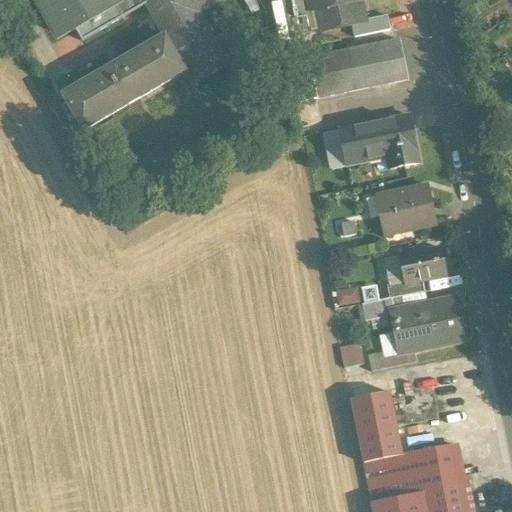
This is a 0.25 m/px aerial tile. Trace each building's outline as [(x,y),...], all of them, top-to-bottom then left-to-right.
[(146,6),(142,0),(39,0),(61,37),(73,30),(81,44),(146,6)] [(142,0),(146,6),(165,39),(185,74),(192,86),(227,65),(198,14),(223,0),(142,0)] [(308,0),(311,14),(312,14),(316,35),(365,25),(361,5),(364,4),(362,0),(308,0)] [(165,39),(63,97),(83,132),(185,74),(165,39)] [(400,42),(308,61),(316,101),(408,82),(400,42)] [(308,61),(291,65),(299,104),(316,101),(308,61)] [(409,118),(339,133),(346,168),(372,163),(370,155),(385,152),(389,172),(419,165),(409,118)] [(331,171),(346,168),(339,133),(323,136),(331,171)] [(427,188),(375,199),(383,234),(416,226),(417,231),(435,227),(427,188)] [(416,226),(383,234),(384,240),(417,234),(417,231),(416,226)] [(440,251),(399,259),(404,285),(405,287),(422,283),(446,278),(440,251)] [(422,283),(405,287),(404,285),(396,287),(399,299),(424,294),(422,283)] [(453,300),(391,313),(399,356),(462,343),(453,300)] [(359,346),(339,351),(342,370),(363,366),(359,346)] [(388,395),(350,402),(371,511),(464,511),(452,447),(401,458),(388,395)]
